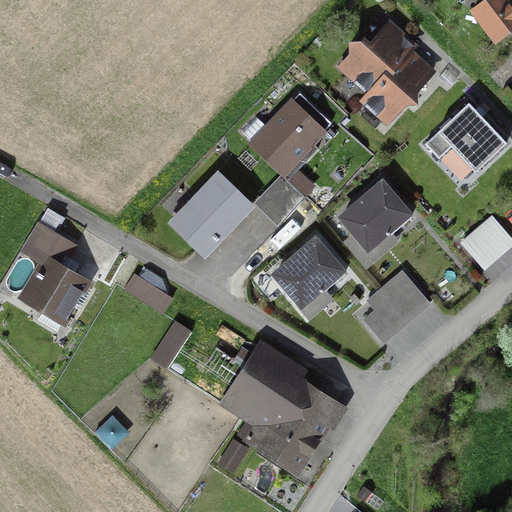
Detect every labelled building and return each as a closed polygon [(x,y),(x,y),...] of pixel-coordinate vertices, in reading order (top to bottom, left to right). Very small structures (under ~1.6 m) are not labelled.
[(511,30),(511,15),(501,0),(489,0),(473,11),(495,42),(511,30)] [(370,92),(363,100),(387,122),(403,104),(414,104),(413,93),(429,75),(416,63),(413,60),(406,55),(402,51),(397,46),(402,41),(386,27),(368,47),(363,42),(360,45),(350,45),(350,55),(341,66),(370,92)] [(252,144),(251,146),(282,176),(330,125),(299,95),(266,129),(255,118),(241,133),(252,144)] [(424,146),(438,160),(450,148),(474,174),(505,145),(477,115),(468,105),(424,146)] [(218,176),(170,224),(203,256),(250,208),(218,176)] [(286,182),(264,205),(282,223),(304,199),(286,182)] [(383,184),(342,219),(368,249),(409,214),(391,194),(383,184)] [(483,272),(511,247),(489,220),(460,245),(483,272)] [(21,253),(42,265),(24,296),(45,309),(37,321),(55,332),(63,319),(64,320),(86,284),(64,270),(67,265),(66,264),(68,260),(64,258),(71,246),(37,226),(21,253)] [(275,276),(302,310),(345,275),(325,251),(318,242),(275,276)] [(429,306),(403,273),(368,301),(376,310),(366,318),(384,341),(429,306)] [(293,470),(334,407),(253,354),(220,405),(253,426),(244,439),(293,470)] [(160,389),(148,404),(159,412),(171,397),(160,389)]
